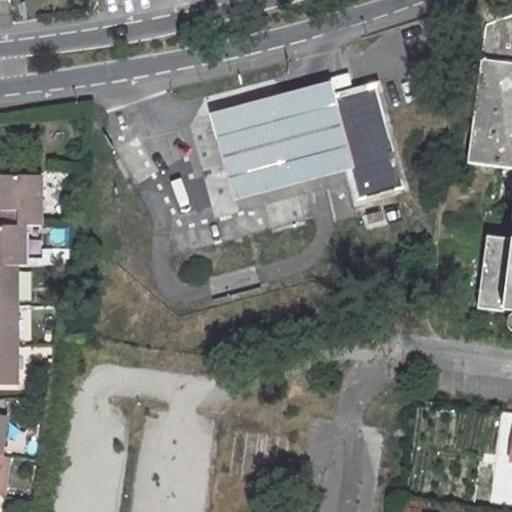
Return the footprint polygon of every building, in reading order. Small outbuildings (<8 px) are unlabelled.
[(511,16),(484,26),(466,166),(511,171),(511,16)] [(269,96),(210,112),(232,201),(349,170),(330,98),(337,97),(332,80),(269,96)] [(337,97),(330,98),(349,170),(357,201),(403,189),(376,86),(337,97)] [(0,176),(0,227),(25,228),(40,228),(41,177),(0,176)] [(0,227),(0,266),(17,267),(24,267),(25,228),(0,227)] [(511,241),(486,238),(477,310),(511,314),(511,241)] [(17,267),(0,266),(0,307),(17,308),(17,267)] [(17,308),(0,307),(0,347),(17,348),(17,308)] [(0,347),(0,386),(16,387),(17,348),(0,347)]
